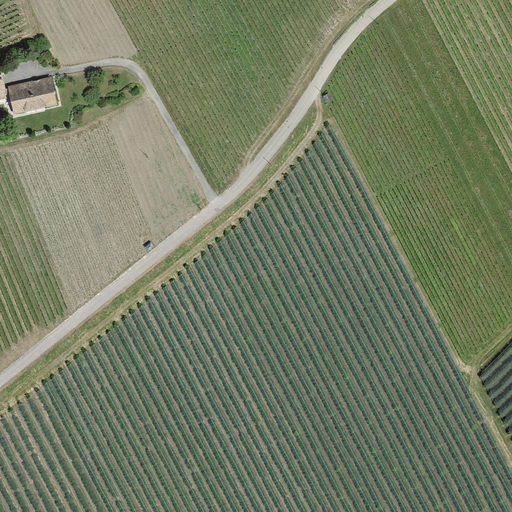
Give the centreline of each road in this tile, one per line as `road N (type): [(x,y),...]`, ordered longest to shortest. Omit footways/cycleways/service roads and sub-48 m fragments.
road 1 (unclassified): [(0,382),(253,171),(388,0)]
road 2 (track): [(57,71),(134,68),(217,206)]
